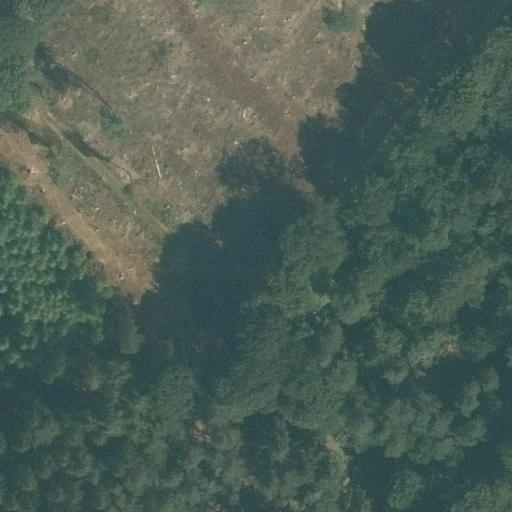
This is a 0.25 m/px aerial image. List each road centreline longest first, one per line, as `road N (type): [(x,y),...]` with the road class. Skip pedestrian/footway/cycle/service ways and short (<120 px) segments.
road 1 (track): [(508,0),(84,511)]
road 2 (track): [(0,70),(250,315),(468,511)]
